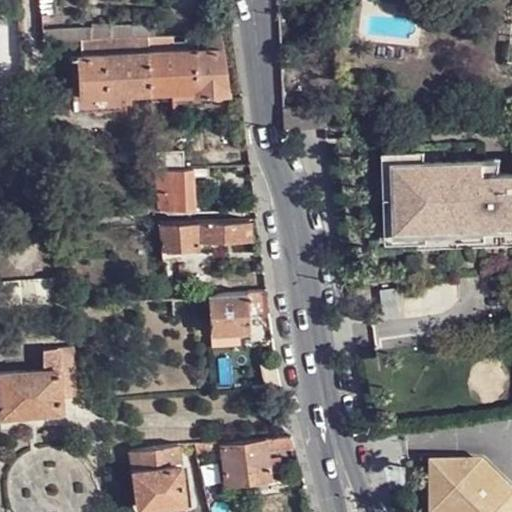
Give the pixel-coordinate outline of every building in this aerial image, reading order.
[(222,32),(221,32),(192,33),(194,50),(224,49),(222,32)] [(194,50),(192,33),(149,35),(150,52),(194,50)] [(149,35),(76,39),(77,56),(150,52),(149,35)] [(197,89),(197,94),(229,93),(224,49),(194,50),(197,89)] [(197,89),(194,50),(150,52),(151,92),(197,89)] [(80,96),(151,92),(150,52),(77,56),(80,96)] [(80,96),(77,56),(66,57),(69,96),(80,96)] [(284,110),(286,131),(328,129),(328,108),(326,108),(284,110)] [(186,152),(155,152),(156,170),(186,169),(186,152)] [(487,163),(399,166),(401,234),(511,230),(511,176),(503,177),(488,177),(487,163)] [(503,163),(487,163),(488,177),(503,177),(503,163)] [(160,211),(175,211),(199,209),(197,177),(211,176),(211,168),(186,169),(156,170),(158,208),(160,211)] [(258,209),(257,201),(237,202),(237,210),(258,209)] [(251,239),(250,219),(172,221),(173,248),(198,248),(198,240),(251,239)] [(272,312),(269,289),(248,291),(251,314),(272,312)] [(251,314),(248,291),(209,294),(213,334),(252,330),(251,314)] [(47,368),(61,367),(60,348),(44,348),(47,368)] [(64,410),(61,367),(47,368),(0,370),(0,390),(1,414),(64,410)] [(292,448),(291,435),(265,438),(267,451),(292,448)] [(267,451),(265,438),(221,444),(221,449),(226,483),(270,478),(267,451)] [(221,444),(221,441),(206,442),(206,450),(221,449),(221,444)] [(179,443),(131,448),(131,460),(136,507),(185,502),(179,443)] [(480,460),(432,460),(432,506),(437,511),(510,511),(511,491),(501,491),(499,486),(498,483),(496,480),(494,477),(490,474),(488,473),(484,471),(480,470),(480,460)] [(123,461),(114,463),(117,477),(126,475),(123,461)] [(117,477),(120,486),(128,483),(126,475),(117,477)]
